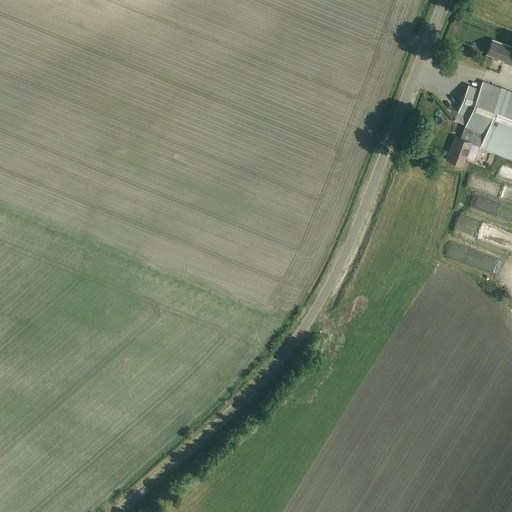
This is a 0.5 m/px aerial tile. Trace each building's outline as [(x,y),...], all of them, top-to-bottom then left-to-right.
[(503,62),(511,65),(511,51),(508,50),(510,46),(492,39),(487,54),(504,60),(503,62)] [(469,117),(464,128),(482,136),(484,136),(480,147),(511,159),(511,92),(483,81),(480,89),(478,89),(477,89),(476,89),(475,89),(473,89),(472,90),(471,90),(470,91),(468,92),(467,92),(466,93),(466,94),(465,95),(464,96),(463,98),(463,99),(458,113),(469,117)] [(461,101),(463,89),(452,87),(450,98),(461,101)] [(441,116),(452,121),(457,107),(447,103),(441,116)] [(478,147),(482,136),(464,128),(460,139),(455,137),(446,160),(462,166),(471,144),(478,147)]
